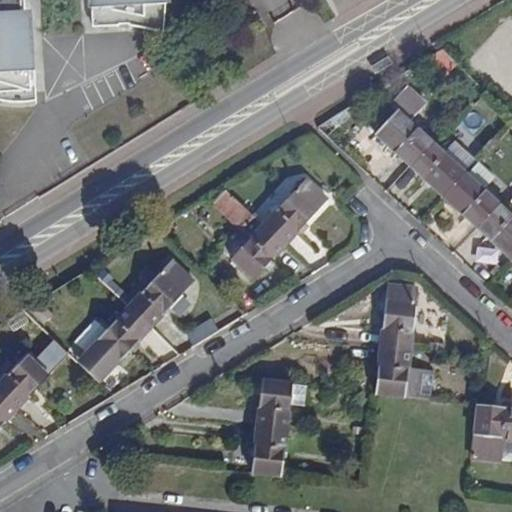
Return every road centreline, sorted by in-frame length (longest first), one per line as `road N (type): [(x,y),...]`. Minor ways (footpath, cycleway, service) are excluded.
road 1 (secondary): [(0,265),(438,0)]
road 2 (residential): [(399,240),(0,495)]
road 3 (residential): [(511,345),(399,240)]
